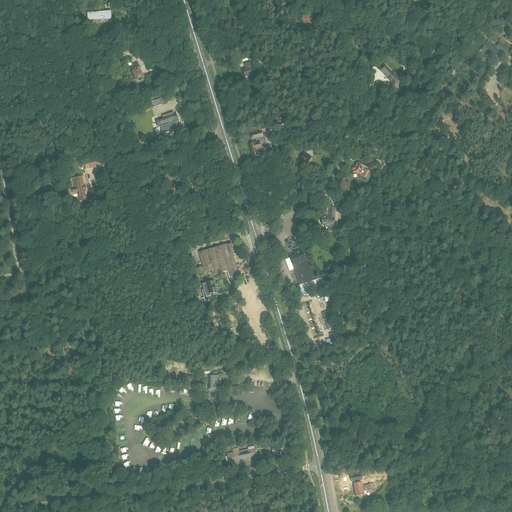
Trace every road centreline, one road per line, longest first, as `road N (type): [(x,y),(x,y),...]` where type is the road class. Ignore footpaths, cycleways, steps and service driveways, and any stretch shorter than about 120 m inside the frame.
road 1 (unclassified): [(2,511),(319,464)]
road 2 (unclassified): [(254,233),(312,200),(340,165),(356,57),(341,0)]
road 3 (secondary): [(254,233),(184,0)]
road 4 (secondary): [(319,464),(254,233)]
road 5 (track): [(80,268),(247,236)]
road 6 (track): [(385,170),(511,260)]
road 7 (track): [(469,48),(385,170)]
